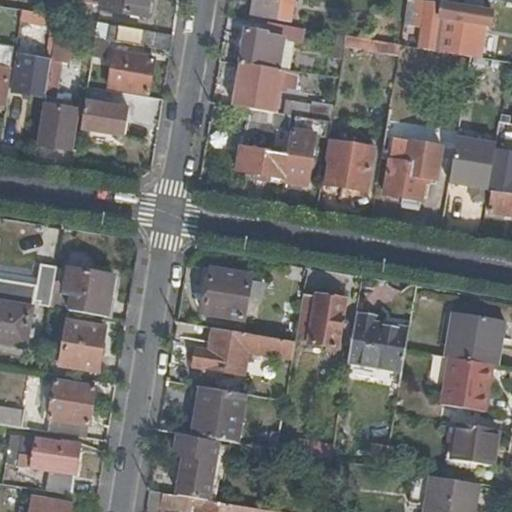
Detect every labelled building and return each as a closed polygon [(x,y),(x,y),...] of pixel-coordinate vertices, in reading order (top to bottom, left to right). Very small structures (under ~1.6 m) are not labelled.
[(103,0),(102,10),(147,17),(149,0),(103,0)] [(291,22),(295,0),(255,0),(253,16),(291,22)] [(427,0),(420,48),(452,54),(458,21),(490,26),(492,12),(442,4),(442,5),(432,4),(432,0),(427,0)] [(58,17),(42,14),(40,26),(57,29),(58,17)] [(54,43),(93,50),(97,24),(58,17),(57,29),(54,43)] [(247,28),(241,63),(278,69),(283,40),(303,44),(305,29),(267,23),(266,32),(247,28)] [(107,41),(171,51),(173,36),(109,25),(107,41)] [(346,36),(344,47),(385,54),(387,43),(346,36)] [(397,56),(400,45),(387,43),(385,54),(397,56)] [(0,105),(4,106),(13,49),(0,47),(0,105)] [(148,95),(154,60),(114,53),(109,88),(148,95)] [(45,98),(51,62),(18,57),(11,93),(45,98)] [(278,69),(241,63),(236,97),(277,103),(282,69),(278,69)] [(43,106),(41,120),(42,120),(38,146),(49,147),(48,152),(54,153),(55,148),(70,150),(78,111),(71,110),(72,102),(57,100),(56,108),(43,106)] [(129,110),(87,103),(82,130),(124,137),(129,110)] [(209,191),(317,209),(331,122),(296,116),(293,132),(316,135),(307,186),(283,182),(284,178),(237,170),(240,148),(244,149),(248,124),(251,125),(253,109),(214,103),(201,179),(209,191)] [(495,145),(456,138),(448,183),(473,188),(471,198),(484,201),(495,145)] [(367,192),(374,148),(333,141),(325,185),(367,192)] [(436,180),(442,148),(409,143),(406,163),(390,160),(385,194),(420,200),(424,179),(436,180)] [(511,196),(492,193),(489,213),(511,217),(511,196)] [(34,304),(50,307),(57,268),(40,265),(34,304)] [(73,295),(69,310),(106,317),(113,276),(69,269),(64,293),(73,295)] [(243,321),(251,277),(210,269),(202,315),(243,321)] [(316,297),(303,295),(295,341),(308,342),(308,344),(337,349),(346,300),(316,295),(316,297)] [(0,341),(25,345),(31,307),(0,301),(0,341)] [(409,323),(357,313),(349,362),(401,371),(409,323)] [(493,365),(498,366),(506,322),(453,313),(445,357),(449,358),(493,365)] [(98,371),(105,327),(68,321),(60,365),(98,371)] [(248,353),(292,360),(295,342),(213,329),(210,352),(197,350),(195,367),(244,375),(248,353)] [(493,365),(449,358),(441,404),(485,412),(493,365)] [(55,380),(49,418),(68,421),(89,425),(95,387),(55,380)] [(201,387),(193,436),(238,444),(246,395),(201,387)] [(47,432),(86,439),(89,425),(68,421),(49,418),(47,432)] [(492,466),(498,430),(457,425),(451,460),(492,466)] [(257,429),(254,447),(276,451),(279,433),(257,429)] [(81,443),(38,437),(32,468),(51,470),(47,490),(72,494),(81,443)] [(214,461),(217,444),(177,437),(175,455),(214,461)] [(293,454),(312,456),(315,444),(295,441),(293,454)] [(238,448),(217,444),(214,461),(235,464),(238,448)] [(312,456),(331,460),(333,447),(315,444),(312,456)] [(431,476),(424,511),(468,511),(474,484),(431,476)] [(69,511),(70,509),(87,511),(94,511),(97,498),(72,494),(47,490),(9,484),(8,496),(31,500),(28,511),(69,511)] [(191,511),(194,497),(162,493),(160,507),(188,511),(191,511)] [(259,511),(260,509),(203,499),(201,511),(259,511)]
